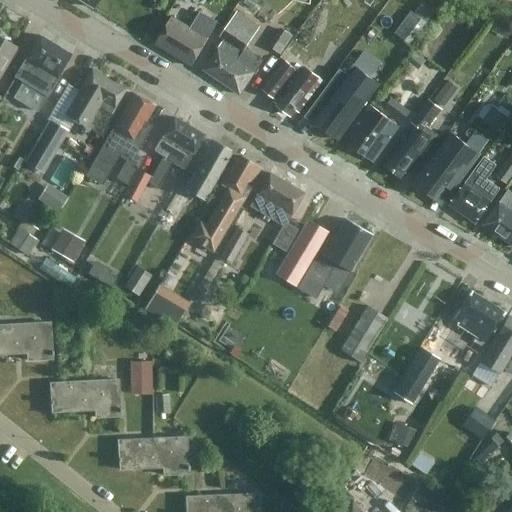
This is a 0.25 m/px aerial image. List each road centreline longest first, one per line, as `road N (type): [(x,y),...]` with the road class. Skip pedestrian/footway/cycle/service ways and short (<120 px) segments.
road 1 (residential): [(511,283),(28,0)]
road 2 (residential): [(109,511),(0,425)]
